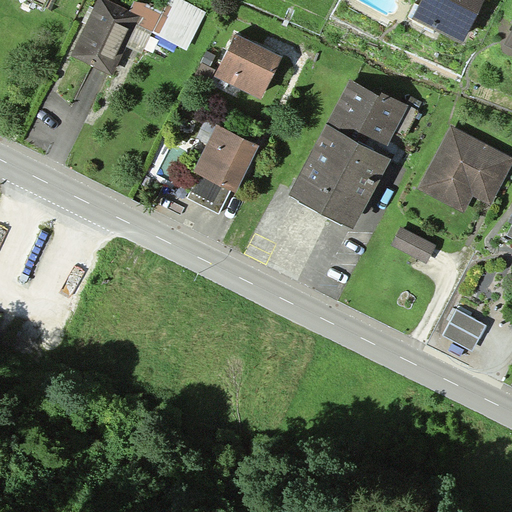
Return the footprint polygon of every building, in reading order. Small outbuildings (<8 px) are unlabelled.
[(137,12),(110,0),(100,0),(77,50),(112,66),(137,12)] [(424,0),(421,8),(467,31),(481,0),(424,0)] [(280,52),(238,32),(220,69),(262,89),(280,52)] [(406,102),(353,76),(337,108),(389,134),(406,102)] [(258,140),(219,122),(199,164),(238,182),(258,140)] [(389,152),(330,122),(297,186),(356,216),(389,152)] [(511,157),(511,155),(453,125),(423,184),(465,205),(474,188),(492,197),(511,157)] [(435,243),(400,226),(391,244),(426,261),(435,243)] [(486,322),(456,307),(443,335),(472,349),(486,322)]
